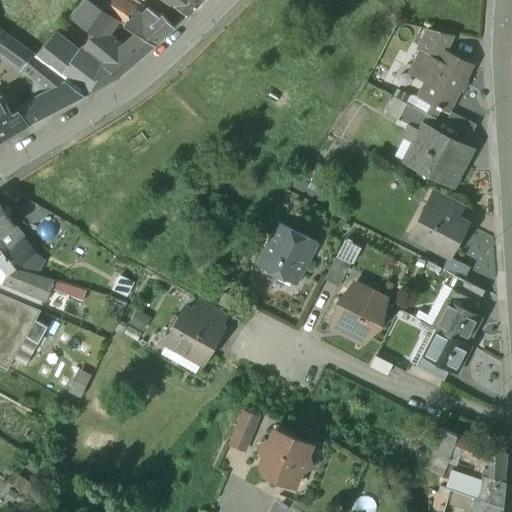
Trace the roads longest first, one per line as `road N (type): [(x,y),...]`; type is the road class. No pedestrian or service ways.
road 1 (residential): [(225,0),(142,81),(0,168)]
road 2 (residential): [(251,318),(370,382),(489,421),(511,419)]
road 3 (residential): [(503,0),(511,243)]
